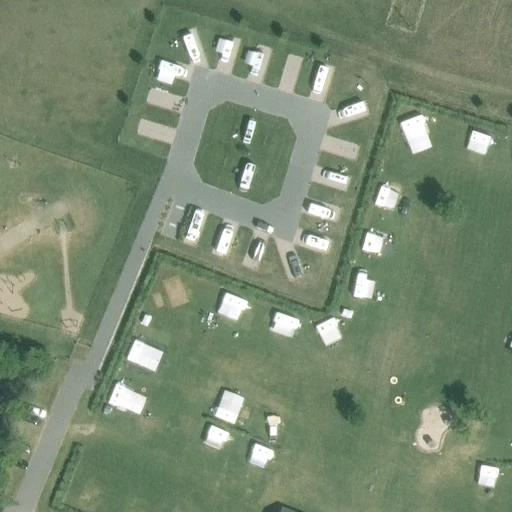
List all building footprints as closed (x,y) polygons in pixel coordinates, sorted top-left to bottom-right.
[(467,147),(485,151),(488,133),(471,130),(467,147)] [(388,153),(408,158),(413,139),(393,134),(388,153)] [(373,203),(392,209),(398,189),(379,184),(373,203)] [(380,256),(383,234),(363,231),(360,253),(380,256)] [(355,278),(349,295),(367,301),(373,283),(355,278)] [(163,301),(180,298),(177,280),(160,283),(163,301)] [(275,312),(269,329),(289,335),(295,318),(275,312)] [(332,316),(312,324),(321,345),(341,337),(332,316)] [(123,361),(147,369),(155,346),(131,338),(123,361)] [(132,413),(140,392),(113,382),(105,403),(132,413)] [(278,440),(289,410),(271,403),(259,433),(278,440)] [(196,452),(216,460),(227,430),(207,423),(196,452)] [(243,457),(262,465),(269,448),(250,440),(243,457)] [(478,489),(493,490),(495,469),(480,467),(478,489)] [(79,483),(77,492),(101,497),(103,488),(79,483)]
